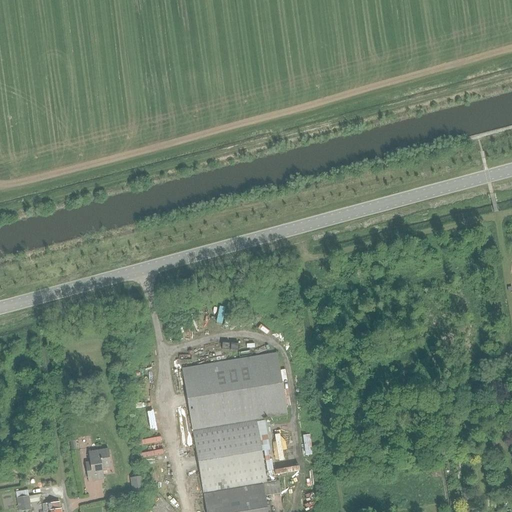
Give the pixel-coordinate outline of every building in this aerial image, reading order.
[(211,312),(230,310),(229,304),(210,306),(211,312)] [(203,490),(267,479),(256,420),(287,415),(277,354),(182,369),(203,490)] [(140,444),(164,442),(163,436),(140,438),(140,444)] [(86,463),(89,483),(104,480),(103,469),(111,468),(108,449),(88,452),(90,462),(86,463)] [(142,477),(130,479),(132,495),(144,494),(142,477)] [(267,479),(203,490),(206,511),(267,511),(265,496),(281,494),(279,482),(268,484),(267,479)] [(29,498),(16,500),(18,511),(25,511),(31,511),(29,498)] [(44,511),(62,511),(62,509),(60,510),(59,503),(43,505),(44,511)]
